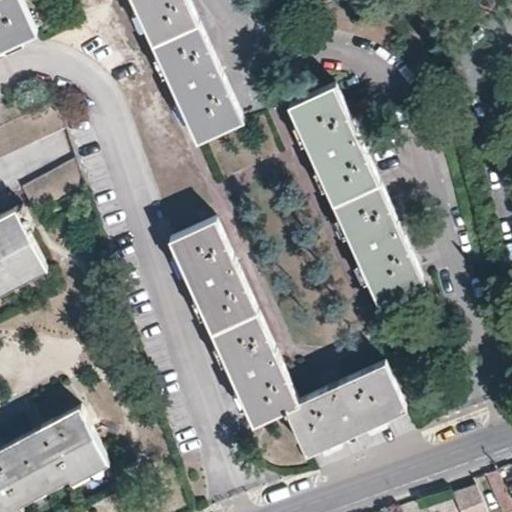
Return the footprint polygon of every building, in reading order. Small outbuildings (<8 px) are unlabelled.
[(0,0),(0,43),(35,27),(23,2),(22,0),(0,0)] [(135,0),(154,40),(198,18),(189,0),(135,0)] [(154,40),(197,133),(240,112),(198,18),(154,40)] [(335,201),(380,181),(367,153),(333,80),(289,100),(291,105),(319,167),(335,201)] [(55,98),(0,122),(0,154),(64,126),(61,117),(55,98)] [(21,184),(35,210),(84,184),(74,155),(21,184)] [(380,181),(335,201),(349,231),(377,294),(422,273),(406,239),(380,181)] [(0,280),(43,258),(23,219),(15,204),(0,212),(0,280)] [(216,327),(260,308),(218,212),(175,231),(216,327)] [(260,308),(216,327),(253,416),(254,415),(285,401),(297,396),(283,364),(260,308)] [(297,396),(285,401),(305,445),(403,401),(383,357),(297,396)] [(41,423),(0,444),(0,506),(11,500),(9,496),(74,462),(76,466),(106,450),(81,403),(41,423)] [(497,501),(510,496),(499,471),(497,466),(484,471),(497,501)] [(460,511),(486,511),(474,480),(450,489),(460,511)] [(497,501),(500,509),(511,504),(511,500),(510,496),(497,501)]
